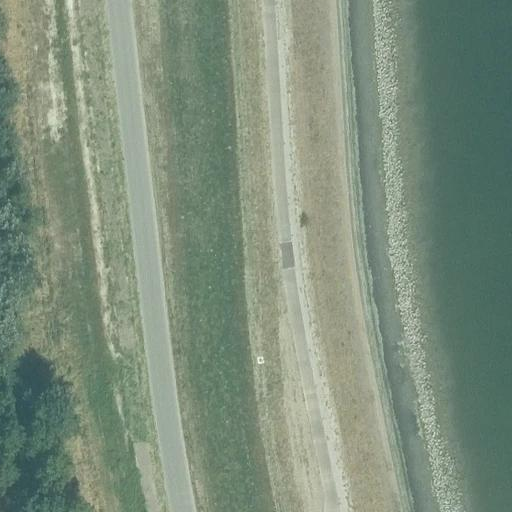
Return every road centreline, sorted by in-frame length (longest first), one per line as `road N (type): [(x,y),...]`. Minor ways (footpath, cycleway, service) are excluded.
road 1 (unclassified): [(330,511),(279,193),(267,0)]
road 2 (tertiary): [(184,511),(166,417),(120,0)]
